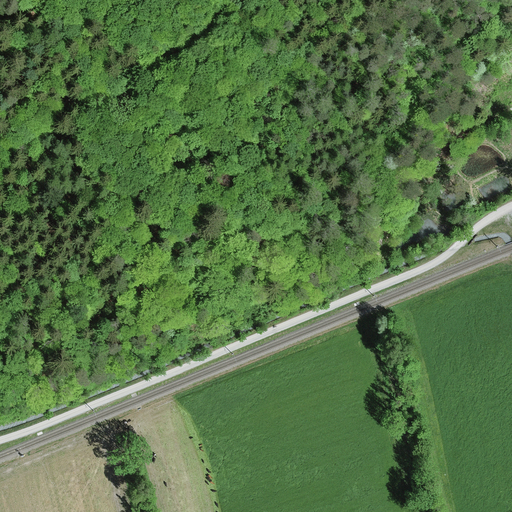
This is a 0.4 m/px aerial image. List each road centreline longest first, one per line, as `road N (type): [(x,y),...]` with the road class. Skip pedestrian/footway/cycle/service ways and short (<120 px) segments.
road 1 (track): [(511,210),(431,267),(0,437)]
road 2 (track): [(0,187),(244,0)]
